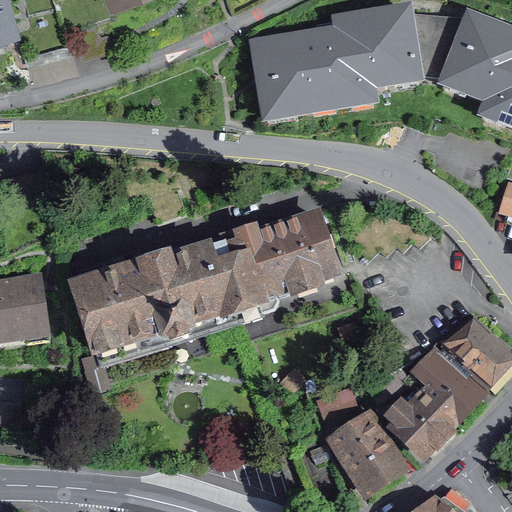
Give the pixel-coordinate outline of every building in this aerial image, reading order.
[(0,0),(0,41),(22,35),(12,0),(0,0)] [(107,0),(113,12),(143,0),(107,0)] [(414,15),(412,2),(332,15),(334,25),(250,40),(264,122),(380,102),(377,88),(425,80),(425,78),(414,15)] [(511,25),(468,9),(464,17),(441,79),(439,84),(484,101),(479,114),(511,126),(511,25)] [(441,79),(464,17),(414,15),(425,78),(441,79)] [(14,210),(50,203),(45,172),(9,179),(14,210)] [(157,226),(187,216),(178,191),(149,201),(157,226)] [(110,390),(105,368),(264,317),(263,315),(274,312),(279,303),(278,297),(289,293),(291,298),(326,286),(325,282),(343,276),(321,207),(259,227),(257,221),(232,229),(235,238),(226,241),(225,239),(213,243),(211,238),(171,251),(170,247),(65,280),(90,356),(81,359),(85,372),(83,373),(89,395),(110,390)] [(40,273),(0,279),(0,344),(50,336),(40,273)] [(511,351),(492,333),(490,334),(474,319),(441,347),(444,349),(491,392),(496,397),(511,379),(511,353),(511,351)] [(408,377),(404,382),(411,388),(418,394),(452,425),(457,430),(491,392),(444,349),(441,352),(435,346),(411,373),(408,377)] [(408,377),(403,367),(367,386),(377,406),(411,388),(404,382),(408,377)] [(323,420),(358,408),(352,390),(316,403),(323,420)] [(418,394),(409,404),(402,397),(384,416),(391,423),(386,429),(426,464),(437,451),(439,453),(458,432),(452,426),(452,425),(418,394)] [(364,501),(412,471),(372,409),(324,439),(327,444),(310,451),(316,466),(331,459),(350,499),(360,495),(364,501)] [(174,470),(125,458),(123,467),(172,479),(174,470)] [(413,511),(456,511),(434,496),(413,511)]
